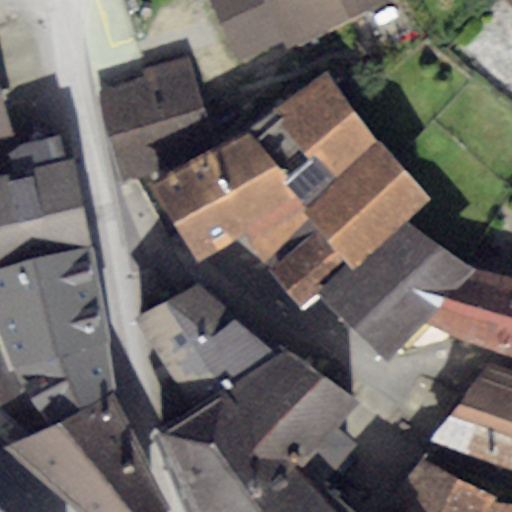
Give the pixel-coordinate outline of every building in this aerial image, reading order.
[(265,0),(206,0),(235,64),(285,42),(265,0)] [(265,0),(285,42),(288,50),(390,0),(265,0)] [(142,77),(97,91),(122,180),(214,145),(186,55),(139,70),(142,77)] [(284,185),(311,216),(262,261),(297,308),(429,195),(325,71),(273,110),(313,159),(284,185)] [(0,89),(0,135),(13,132),(0,89)] [(246,133),(149,182),(195,263),(245,232),(262,261),(311,216),(284,185),(313,159),(273,110),(246,133)] [(9,176),(0,177),(0,267),(93,242),(76,161),(65,164),(59,137),(3,149),(9,176)] [(384,361),(423,321),(511,359),(511,358),(511,277),(473,270),(407,222),(322,296),(384,361)] [(0,339),(47,428),(115,393),(93,242),(0,267),(0,339)] [(200,285),(137,318),(190,413),(279,356),(200,285)] [(0,339),(0,440),(6,447),(47,428),(0,339)] [(190,413),(158,434),(186,511),(337,511),(317,492),(357,444),(335,428),(358,401),(283,353),(279,356),(190,413)] [(511,369),(487,362),(429,443),(511,474),(511,369)] [(47,428),(6,447),(85,511),(164,511),(115,393),(47,428)] [(421,461),(382,511),(490,511),(493,504),(496,497),(421,461)]
